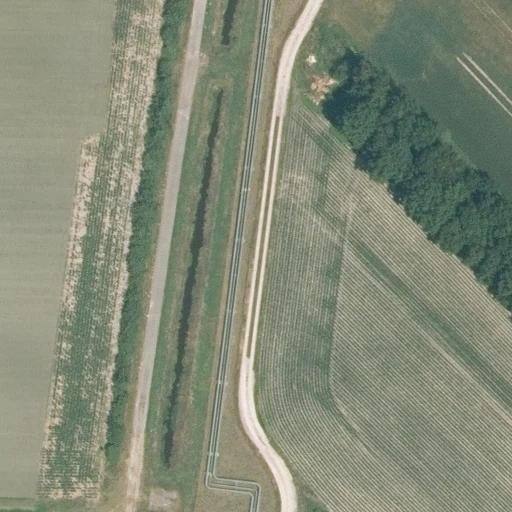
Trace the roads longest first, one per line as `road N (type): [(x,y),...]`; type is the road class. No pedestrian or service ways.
road 1 (track): [(316,0),(285,64),(244,395),(250,427),(284,474),(291,511)]
road 2 (unclassified): [(139,435),(199,0)]
